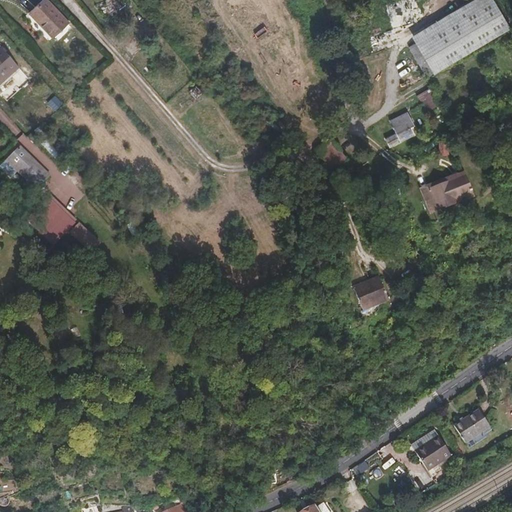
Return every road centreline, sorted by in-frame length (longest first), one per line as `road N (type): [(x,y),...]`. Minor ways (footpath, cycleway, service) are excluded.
road 1 (secondary): [(246,511),(325,473),(511,346)]
road 2 (track): [(219,168),(258,166),(380,111),(392,100),(397,59)]
road 3 (residential): [(68,0),(219,168)]
road 4 (track): [(321,137),(230,43),(217,0)]
road 5 (track): [(349,124),(324,0)]
